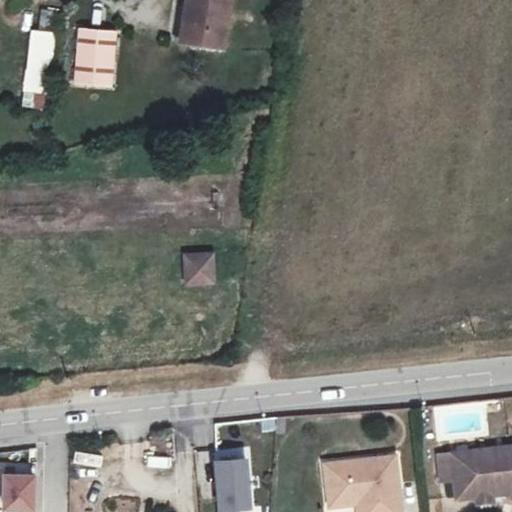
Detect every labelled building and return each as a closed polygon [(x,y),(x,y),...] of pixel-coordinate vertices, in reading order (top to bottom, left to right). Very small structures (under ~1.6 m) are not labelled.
[(234,0),(191,0),(185,42),(227,49),(234,0)] [(53,29),(55,12),(38,10),(37,27),(53,29)] [(119,32),(82,28),(77,84),(114,87),(119,32)] [(22,108),(48,109),(51,31),(25,30),(22,108)] [(182,286),(215,284),(213,251),(180,253),(182,286)] [(251,511),(248,458),(212,460),(214,511),(251,511)] [(511,511),(511,462),(452,469),(457,511),(484,511),(489,511),(511,511)] [(0,502),(0,511),(33,511),(36,475),(2,473),(0,502)] [(401,511),(398,478),(329,485),(331,511),(401,511)]
